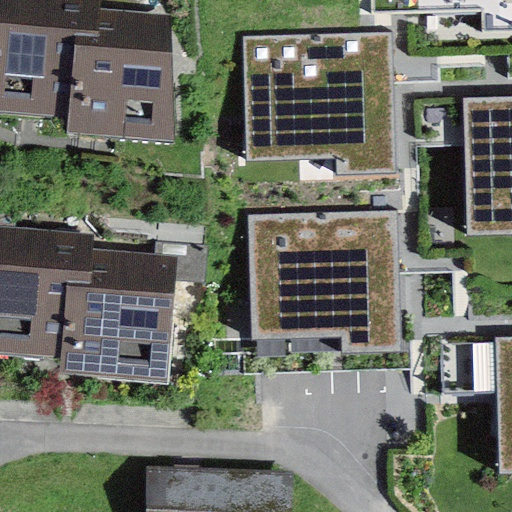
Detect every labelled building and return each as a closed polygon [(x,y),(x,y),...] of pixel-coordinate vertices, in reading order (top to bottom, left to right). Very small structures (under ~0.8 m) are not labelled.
[(511,25),(511,0),(482,0),(483,26),(511,25)] [(115,6),(17,1),(11,114),(97,118),(100,54),(113,54),(114,29),(115,6)] [(190,31),(114,29),(113,54),(100,54),(97,118),(95,138),(188,142),(190,31)] [(511,90),(466,91),(470,230),(511,228),(511,90)] [(110,255),(11,251),(6,364),(92,368),(95,303),(107,304),(109,278),(110,255)] [(184,280),(109,278),(107,304),(95,303),(92,368),(89,387),(182,391),(184,280)] [(295,511),(296,485),(164,482),(163,511),(295,511)]
